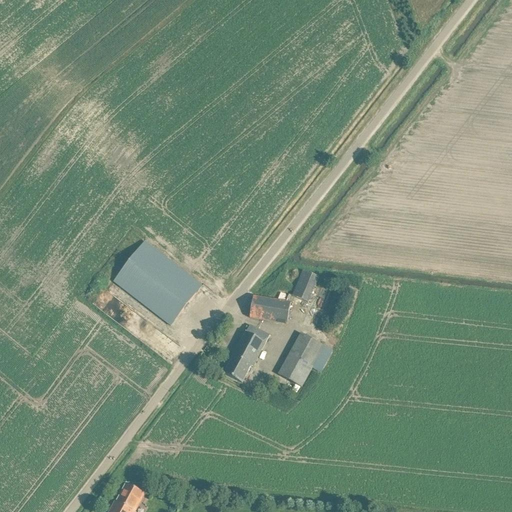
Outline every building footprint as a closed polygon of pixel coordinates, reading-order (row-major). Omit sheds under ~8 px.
[(171,326),(202,286),(194,280),(152,247),(145,242),(123,271),(114,282),(121,288),(163,320),(171,326)] [(308,303),(318,277),(303,271),(292,296),(308,303)] [(291,303),(286,302),(253,297),(250,318),(287,324),(291,303)] [(269,336),(259,330),(250,326),(246,333),(224,373),(242,383),(251,365),(253,366),(269,336)] [(325,346),(301,333),(278,375),(302,388),(325,346)] [(135,511),(139,507),(137,506),(143,493),(126,484),(117,502),(115,501),(109,511),(135,511)]
